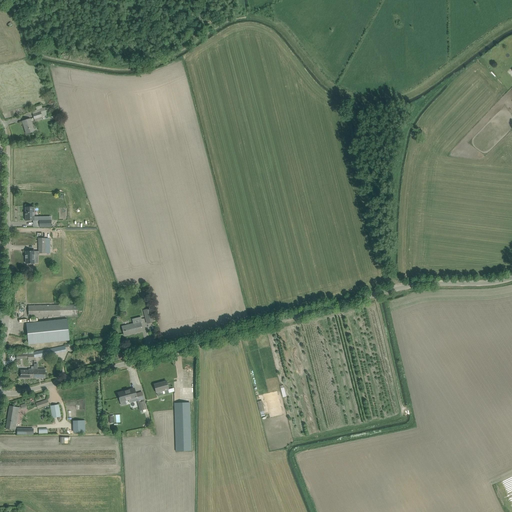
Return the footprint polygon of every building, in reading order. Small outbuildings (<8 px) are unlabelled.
[(37,110),(32,112),(35,122),(43,120),(42,117),(48,115),(47,110),(46,111),(45,107),(42,108),(41,105),(36,107),(37,110)] [(30,119),(27,120),(22,121),(26,134),(34,131),(30,119)] [(25,207),(25,221),(33,221),(34,221),(34,220),(34,207),(32,207),(32,206),(27,206),(27,207),(25,207)] [(50,238),(44,239),(39,239),(39,253),(50,253),(50,238)] [(34,264),(34,256),(34,251),(26,251),(26,264),(34,264)] [(29,317),(77,316),(77,305),(29,305),(29,317)] [(150,308),(144,309),(147,323),(154,322),(150,308)] [(134,323),(122,326),(124,336),(143,331),(140,322),(143,321),(142,316),(133,318),(134,323)] [(28,344),(69,340),(67,319),(26,323),(28,344)] [(34,351),(34,358),(62,352),(60,346),(43,350),(42,349),(34,351)] [(25,352),(22,352),(22,355),(23,355),(23,358),(28,358),(28,360),(34,360),(34,358),(34,351),(34,352),(34,351),(25,352)] [(21,378),(34,378),(34,369),(29,369),(29,370),(21,370),(21,378)] [(34,369),(34,378),(45,378),(45,369),(34,369)] [(166,381),(154,384),(156,393),(157,393),(158,396),(169,393),(168,389),(166,381)] [(134,389),(118,393),(119,398),(120,402),(121,405),(125,404),(124,401),(125,401),(128,400),(137,397),(136,394),(134,389)] [(37,403),(38,408),(49,405),(47,400),(37,403)] [(190,403),(175,403),(175,408),(176,451),(191,451),(190,412),(190,409),(190,403)] [(51,406),(53,418),(60,416),(58,405),(51,406)] [(6,429),(11,429),(15,430),(19,407),(10,406),(6,429)] [(74,432),(85,432),(85,421),(73,421),(74,432)]
